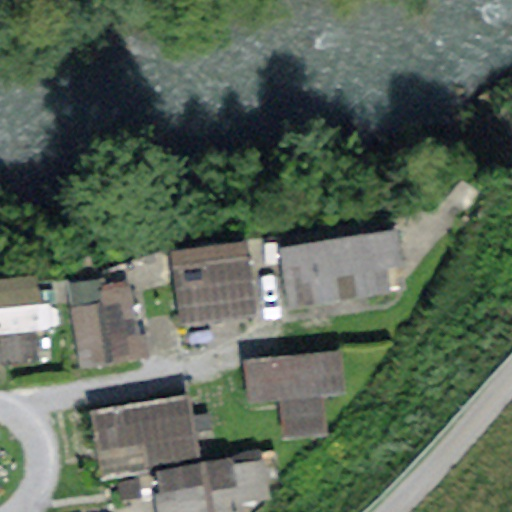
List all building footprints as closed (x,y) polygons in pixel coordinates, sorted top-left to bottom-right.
[(288,272),(281,231),(256,235),(263,276),(288,272)] [(406,234),(289,239),(291,303),(408,298),(406,234)] [(182,247),(183,320),(257,319),(255,246),(182,247)] [(48,277),(0,278),(0,332),(49,332),(48,277)] [(137,287),(81,289),(83,364),(140,362),(137,287)] [(348,352),(249,357),(251,405),(281,403),(282,436),(331,434),(329,396),(350,395),(348,352)]
